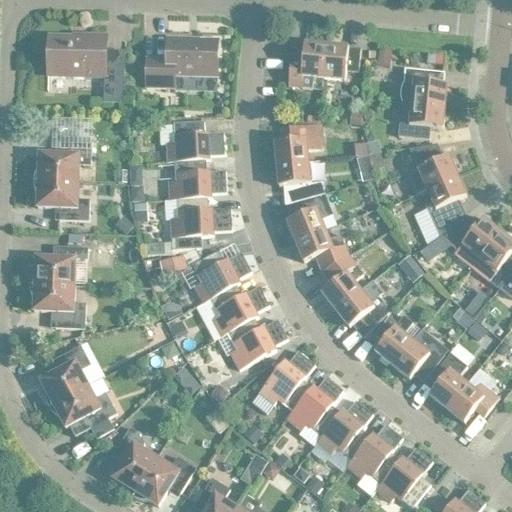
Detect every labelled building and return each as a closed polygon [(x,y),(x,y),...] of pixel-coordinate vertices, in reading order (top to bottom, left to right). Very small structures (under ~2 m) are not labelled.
[(123,104),(124,51),(106,50),(106,37),(84,37),(83,39),(74,39),(74,38),(48,38),(47,76),(104,77),(103,103),(123,104)] [(187,39),(167,39),(166,60),(146,59),(146,89),(174,90),(174,77),(217,78),(218,41),(214,40),(211,38),(203,38),(200,40),(195,40),(195,43),(187,43),(187,39)] [(313,79),(323,80),(326,47),(304,45),(302,58),(290,57),(287,90),(312,92),(313,79)] [(326,47),(323,80),(345,82),(346,73),(357,74),(360,50),(326,47)] [(378,49),(377,63),(390,64),(391,50),(378,49)] [(434,64),(435,54),(427,53),(426,64),(434,64)] [(400,104),(444,108),(447,86),(435,85),(436,73),(404,70),(403,83),(401,86),(400,89),(400,96),(400,100),(401,103),(400,103),(400,104)] [(398,138),(403,139),(428,141),(430,129),(442,130),(444,108),(400,104),(401,105),(399,108),(398,112),(397,119),(398,122),(399,125),(398,138)] [(349,126),(361,126),(362,114),(350,113),(349,126)] [(167,164),(175,164),(175,163),(205,162),(209,162),(209,158),(224,157),(223,135),(204,136),(203,123),(173,125),(174,145),(166,146),(167,164)] [(276,166),(308,163),(307,153),(322,152),(320,127),(280,130),(282,143),(274,144),(276,166)] [(33,182),(74,183),(74,166),(90,167),(91,141),(61,140),(61,156),(39,155),(38,169),(37,171),(35,174),(34,178),(33,182)] [(354,146),(355,158),(367,157),(366,144),(354,146)] [(419,194),(457,178),(448,157),(439,161),(434,149),(438,148),(438,147),(409,153),(417,171),(406,176),(415,196),(419,194)] [(367,157),(356,160),(358,168),(369,165),(367,157)] [(169,202),(177,202),(177,201),(207,200),(211,200),(211,196),(226,195),(225,173),(206,174),(205,162),(175,163),(175,164),(176,183),(168,184),(169,202)] [(278,188),(283,188),(290,187),(292,204),(324,195),(323,184),(310,185),(308,163),(276,166),(278,188)] [(142,186),(141,166),(129,167),(130,187),(142,186)] [(390,191),(401,187),(394,168),(384,172),(390,191)] [(438,238),(465,216),(459,201),(466,198),(457,178),(419,194),(438,238)] [(73,201),(74,183),(33,182),(33,184),(34,188),(35,192),(37,196),(37,209),(59,210),(58,222),(84,223),(85,201),(73,201)] [(143,202),(142,188),(130,189),(131,203),(143,202)] [(324,195),(292,204),(298,218),(286,223),(295,243),(325,231),(320,220),(331,215),(324,195)] [(177,201),(177,202),(178,221),(170,221),(171,240),(176,240),(176,252),(200,251),(200,239),(213,238),(213,234),(231,233),(230,211),(208,212),(207,200),(177,201)] [(146,204),(133,204),(134,223),(147,223),(146,204)] [(477,226),(465,216),(438,238),(456,252),(453,255),(471,269),(500,234),(482,220),(477,226)] [(134,226),(126,219),(117,229),(125,236),(134,226)] [(303,264),(315,259),(321,274),(348,258),(340,236),(328,241),(325,231),(295,243),(303,264)] [(471,269),(499,290),(511,273),(511,243),(500,234),(471,269)] [(81,244),(81,235),(68,235),(67,244),(81,244)] [(30,286),(74,288),(86,288),(87,249),(57,248),(57,260),(35,259),(35,273),(33,275),(31,278),(30,282),(30,286)] [(203,305),(210,301),(236,287),(237,287),(240,285),(238,281),(251,274),(241,255),(224,264),(218,253),(191,267),(201,285),(194,289),(203,305)] [(398,265),(403,272),(414,263),(409,256),(398,265)] [(182,258),(159,263),(161,275),(184,270),(182,258)] [(348,258),(321,274),(331,286),(321,294),(335,312),(360,292),(353,284),(363,276),(348,258)] [(511,273),(499,290),(511,300),(511,273)] [(159,299),(173,293),(168,281),(154,286),(159,299)] [(372,283),(360,292),(335,312),(349,329),(358,322),(369,335),(389,313),(378,299),(382,295),(372,283)] [(73,305),(74,288),(30,286),(30,288),(30,292),(32,296),(33,300),(33,313),(55,314),(54,330),(84,331),(85,305),(73,305)] [(210,301),(219,319),(212,322),(221,339),(228,335),(228,334),(254,320),(255,321),(258,319),(256,315),(269,308),(259,288),(242,297),(237,287),(236,287),(210,301)] [(464,313),(474,321),(491,300),(480,292),(464,313)] [(374,354),(392,368),(412,343),(403,336),(412,326),(403,319),(398,325),(388,318),(373,337),(382,344),(374,354)] [(260,331),(255,321),(254,320),(228,334),(228,335),(237,352),(230,356),(239,372),(276,352),(274,348),(287,341),(277,322),(260,331)] [(169,328),(176,340),(188,334),(181,322),(169,328)] [(478,343),(487,332),(475,323),(467,333),(478,343)] [(429,356),(412,343),(392,368),(409,382),(417,372),(426,379),(444,357),(434,350),(429,356)] [(164,357),(172,359),(179,356),(172,344),(160,350),(164,357)] [(504,357),(509,349),(503,344),(497,352),(504,357)] [(48,408),(87,387),(80,372),(90,367),(80,347),(54,361),(59,372),(40,382),(46,394),(46,396),(46,400),(47,404),(48,408)] [(278,401),(293,413),(312,389),(303,382),(315,367),(297,353),(288,365),(284,363),(258,395),(273,407),(278,401)] [(429,397),(446,411),(466,386),(459,380),(468,370),(450,355),(429,381),(437,387),(429,397)] [(173,378),(182,387),(191,378),(183,369),(173,378)] [(340,415),(331,408),(343,393),(326,379),(316,391),(313,388),(312,389),(293,413),(287,421),(301,433),(306,427),(321,439),(322,439),(340,415)] [(475,392),(466,386),(446,411),(464,425),(474,412),(484,420),(499,400),(480,385),(475,392)] [(228,394),(217,386),(209,397),(220,405),(228,394)] [(94,401),(87,387),(48,408),(50,410),(52,413),(55,416),(59,418),(65,430),(67,428),(73,439),(116,416),(105,395),(94,401)] [(370,439),(361,431),(373,416),(355,403),(346,415),(342,412),(340,415),(322,439),(321,439),(316,445),(331,456),(336,450),(351,462),(351,463),(370,439)] [(254,445),(262,435),(252,426),(243,436),(254,445)] [(365,474),(381,486),(400,463),(399,462),(391,455),(402,440),(385,426),(375,438),(372,436),(370,439),(351,463),(351,462),(346,468),(361,480),(365,474)] [(130,496),(133,498),(156,460),(142,452),(143,450),(143,449),(143,447),(143,445),(143,443),(142,442),(141,440),(140,439),(139,438),(140,436),(129,429),(110,460),(121,466),(112,480),(123,487),(125,489),(127,493),(130,496)] [(381,486),(376,492),(390,504),(395,498),(411,510),(430,487),(420,479),(432,464),(415,450),(405,462),(402,459),(399,462),(400,463),(381,486)] [(283,470),(290,462),(281,454),(274,462),(283,470)] [(250,462),(263,470),(267,463),(255,456),(250,462)] [(143,501),(146,501),(158,508),(167,494),(177,500),(195,470),(177,459),(170,469),(156,460),(133,498),(135,499),(139,501),(143,501)] [(309,476),(299,469),(293,477),(303,485),(309,476)] [(236,511),(238,511),(223,502),(230,491),(211,480),(195,505),(205,511),(236,511)] [(321,488),(311,480),(305,487),(315,495),(321,488)] [(479,511),(485,505),(467,492),(458,504),(454,501),(445,511),(479,511)]
